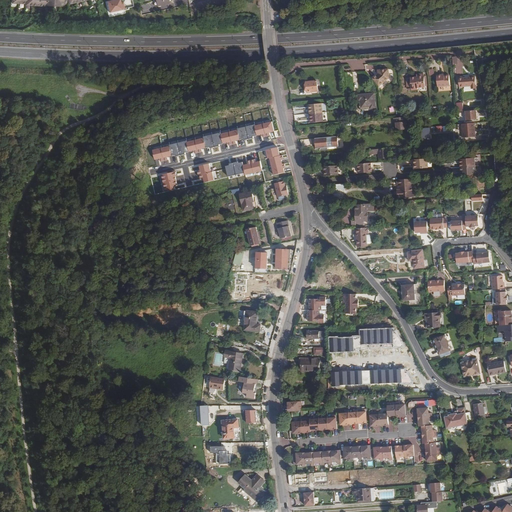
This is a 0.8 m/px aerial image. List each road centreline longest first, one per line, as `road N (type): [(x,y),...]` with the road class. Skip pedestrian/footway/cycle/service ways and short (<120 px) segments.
road 1 (trunk): [(0,51),(181,56),(511,33)]
road 2 (trunk): [(511,19),(200,41),(0,37)]
road 3 (track): [(34,511),(7,249),(12,210),(37,168)]
road 4 (track): [(37,168),(66,126),(154,81),(275,80)]
road 5 (secondary): [(307,217),(273,388),(275,442)]
road 6 (residential): [(307,217),(387,298),(439,382)]
road 7 (secondary): [(266,0),(279,105),(301,183)]
road 8 (unknown): [(416,470),(417,481),(282,492)]
road 9 (residential): [(442,172),(301,183)]
road 10 (residential): [(491,239),(501,167),(489,108)]
road 11 (residential): [(275,442),(406,430)]
road 12 (residential): [(332,362),(406,358),(425,384),(439,382)]
